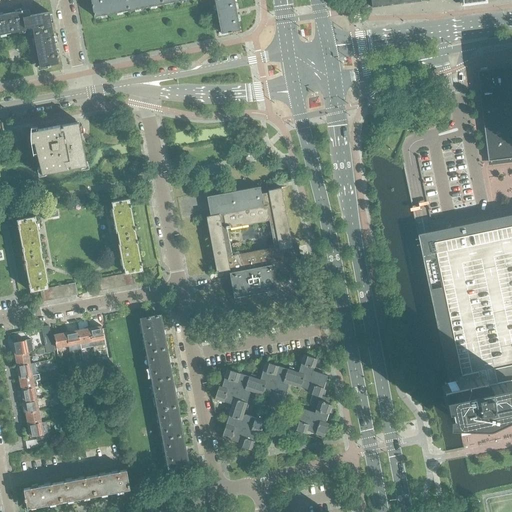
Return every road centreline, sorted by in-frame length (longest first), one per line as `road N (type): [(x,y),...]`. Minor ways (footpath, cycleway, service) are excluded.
road 1 (secondary): [(405,511),(333,79)]
road 2 (secondary): [(293,86),(382,511)]
road 3 (residential): [(218,489),(179,286)]
road 4 (residential): [(179,286),(145,91)]
road 5 (tertiary): [(511,22),(327,48)]
road 6 (residential): [(0,323),(179,286)]
road 7 (tertiary): [(333,79),(511,40)]
road 8 (tertiary): [(288,54),(124,86)]
road 9 (tertiary): [(145,91),(246,94),(293,86)]
road 10 (unknown): [(193,356),(314,333)]
